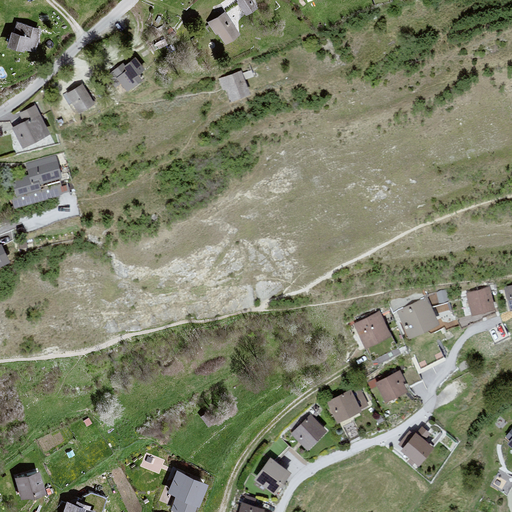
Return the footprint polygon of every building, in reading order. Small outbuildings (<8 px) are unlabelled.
[(252,0),(235,0),(245,16),(257,8),(252,0)] [(225,10),(208,22),(217,34),(220,32),(227,43),(241,33),(225,10)] [(41,27),(17,22),(15,31),(11,30),(8,47),(25,51),(26,48),(36,50),(41,27)] [(139,56),(127,66),(130,70),(121,78),(133,92),(145,82),(140,77),(150,69),(139,56)] [(253,94),(243,70),(221,80),(226,90),(230,88),(236,101),(253,94)] [(86,82),(70,93),(84,114),(101,103),(86,82)] [(28,122),(17,127),(27,148),(53,135),(43,114),(38,106),(21,114),(28,122)] [(58,156),(29,165),(32,175),(15,180),(21,196),(14,198),(17,208),(73,193),(69,182),(46,188),(45,183),(65,177),(58,156)] [(0,269),(15,261),(5,243),(0,245),(0,269)] [(490,285),(467,293),(475,315),(498,306),(490,285)] [(448,291),(437,294),(440,303),(451,300),(448,291)] [(401,310),(413,338),(444,325),(433,297),(401,310)] [(380,312),(356,324),(369,349),(393,336),(380,312)] [(402,371),(377,383),(387,404),(412,392),(402,371)] [(357,387),(328,402),(339,423),(368,409),(357,387)] [(311,415),(292,435),(310,452),(329,433),(311,415)] [(420,432),(403,451),(421,468),(438,449),(420,432)] [(273,458),(254,481),(275,498),(293,475),(273,458)] [(39,469),(15,476),(21,499),(45,492),(39,469)] [(196,511),(209,481),(177,469),(167,494),(176,497),(171,508),(178,511),(196,511)] [(73,503),(65,501),(61,511),(93,511),(95,509),(88,507),(89,503),(75,498),(73,503)] [(266,511),(267,511),(243,503),(240,511),(266,511)]
